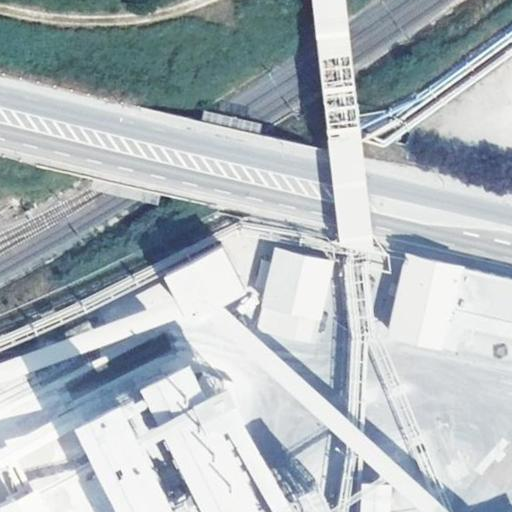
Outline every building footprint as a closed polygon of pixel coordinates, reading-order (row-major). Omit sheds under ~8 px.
[(164,275),(170,286),(186,318),(243,289),(228,260),(221,245),(164,275)] [(309,340),(329,261),(278,250),(259,327),(309,340)] [(511,335),(511,280),(407,256),(388,335),(453,348),(457,333),(465,331),(467,325),(511,335)] [(241,492),(183,374),(137,395),(193,511),(216,511),(233,504),(230,497),(241,492)] [(136,429),(123,403),(97,415),(110,441),(136,429)] [(122,466),(135,492),(161,479),(148,453),(122,466)] [(0,511),(19,511),(12,499),(0,505),(0,511)] [(176,511),(172,502),(151,511),(176,511)]
